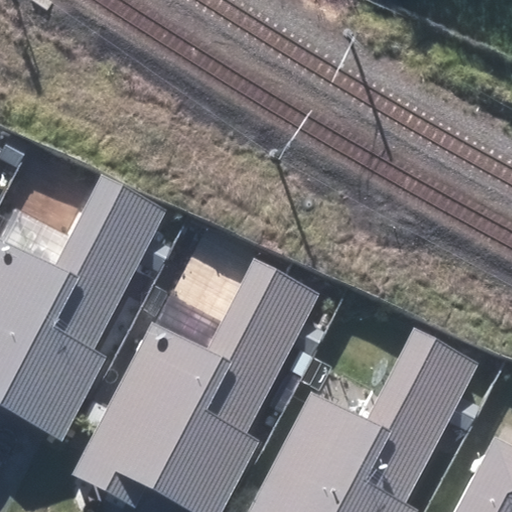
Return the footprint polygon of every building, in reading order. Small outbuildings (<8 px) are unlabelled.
[(0,235),(0,429),(11,435),(46,453),(166,220),(94,183),(53,263),(0,235)] [(235,256),(197,236),(169,289),(208,309),(235,256)] [(141,327),(67,469),(150,511),(216,511),(324,303),(245,262),(197,356),(141,327)] [(357,421),(305,394),(243,511),(405,511),(479,370),(403,331),(357,421)] [(511,511),(511,454),(480,439),(444,511),(511,511)]
